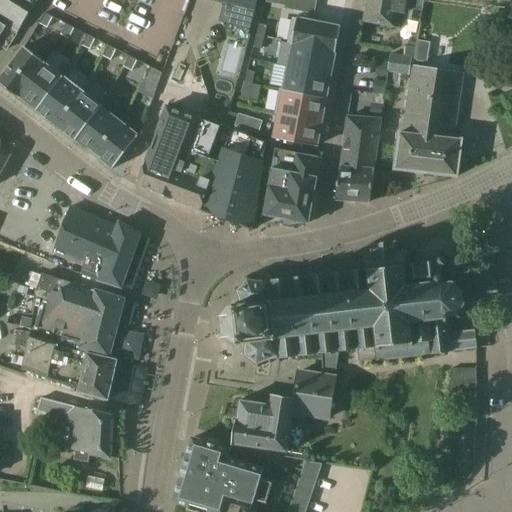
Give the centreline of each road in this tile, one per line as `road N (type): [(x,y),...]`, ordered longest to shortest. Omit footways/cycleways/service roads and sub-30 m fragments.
road 1 (tertiary): [(198,255),(151,511)]
road 2 (residential): [(317,242),(359,0)]
road 3 (tertiary): [(198,255),(0,114)]
road 4 (unclassified): [(317,242),(391,223),(498,178)]
road 5 (residential): [(91,0),(79,23),(148,57),(174,0)]
